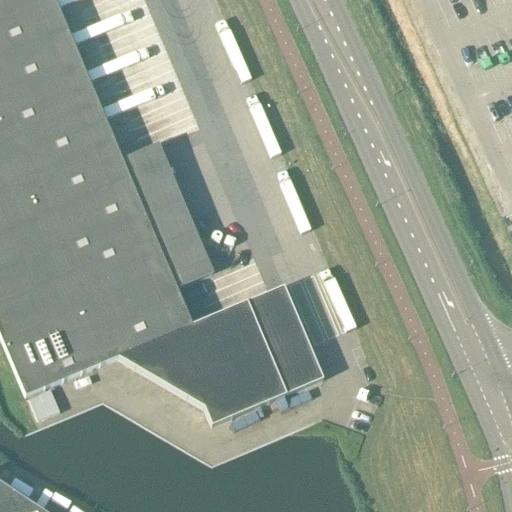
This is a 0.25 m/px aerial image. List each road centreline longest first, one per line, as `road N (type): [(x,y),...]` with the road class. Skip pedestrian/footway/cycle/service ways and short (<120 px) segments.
road 1 (secondary): [(297,0),(442,308),(483,377)]
road 2 (secondary): [(483,377),(464,299),(332,0)]
